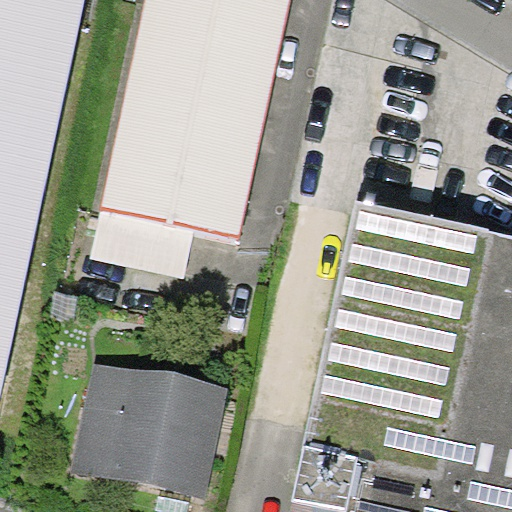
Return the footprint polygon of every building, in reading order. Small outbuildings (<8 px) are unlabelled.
[(0,0),(0,407),(82,0),(0,0)] [(289,0),(143,0),(89,258),(186,279),(196,231),(238,240),(289,0)] [(440,473),(490,230),(356,203),(296,500),(350,511),(361,457),(440,473)] [(511,511),(511,234),(490,230),(440,473),(361,457),(350,511),(349,511),(511,511)] [(228,389),(94,362),(72,471),(207,497),(228,389)]
